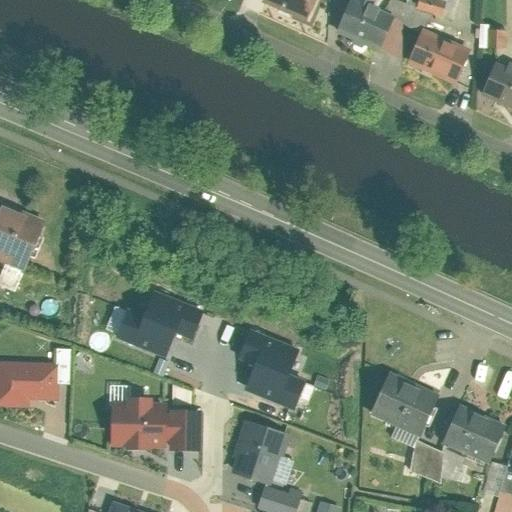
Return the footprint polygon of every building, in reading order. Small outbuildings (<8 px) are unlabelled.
[(270,0),(269,4),(315,24),(325,0),(270,0)] [(364,0),(358,0),(345,29),(387,48),(401,17),(379,7),(364,0)] [(420,0),(419,7),(456,18),(461,0),(420,0)] [(401,17),(387,48),(412,59),(426,28),(401,17)] [(426,28),(412,59),(466,84),(480,53),(426,28)] [(511,45),(511,29),(496,28),(495,48),(511,49),(511,45)] [(511,62),(503,58),(488,92),(511,102),(511,62)] [(45,224),(0,205),(0,264),(25,274),(45,224)] [(202,311),(153,290),(130,345),(179,365),(202,311)] [(310,372),(261,353),(245,394),(293,413),(310,372)] [(59,367),(0,365),(0,409),(29,410),(30,403),(58,404),(59,367)] [(422,440),(440,399),(392,378),(373,419),(422,440)] [(114,411),(113,451),(168,453),(168,445),(172,445),(172,454),(203,455),(203,415),(172,414),(172,418),(169,418),(169,412),(154,412),(154,404),(128,403),(128,411),(114,411)] [(491,467),(508,429),(461,408),(444,446),(491,467)] [(238,463),(234,477),(274,490),(291,439),(245,424),(233,461),(238,463)] [(444,456),(420,445),(409,469),(433,480),(444,456)] [(511,456),(503,493),(511,496),(511,456)] [(508,469),(493,465),(485,495),(500,499),(508,469)] [(298,511),(302,501),(266,489),(258,511),(298,511)]
